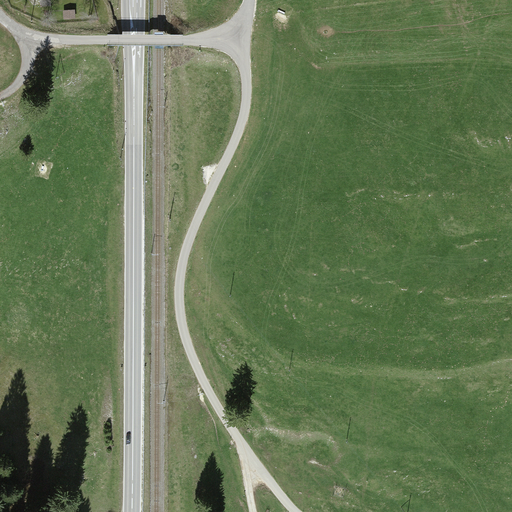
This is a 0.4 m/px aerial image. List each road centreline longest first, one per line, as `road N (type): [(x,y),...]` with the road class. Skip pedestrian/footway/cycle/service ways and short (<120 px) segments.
road 1 (primary): [(133,0),(131,511)]
road 2 (track): [(242,37),(244,112),(190,235),(178,289),(198,371),(241,441)]
road 3 (track): [(242,37),(31,35),(21,78),(0,96)]
